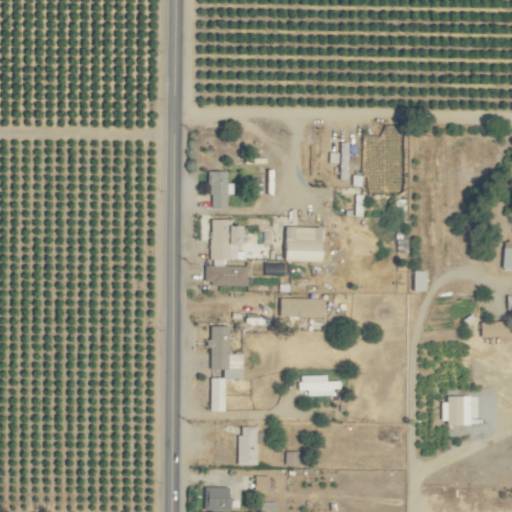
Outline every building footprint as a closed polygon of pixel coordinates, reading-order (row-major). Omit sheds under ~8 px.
[(339,179),(348,179),(349,143),(340,142),(339,179)] [(402,149),(370,148),(369,193),(384,194),(384,192),(401,192),(402,149)] [(209,208),(227,208),(227,189),(227,171),(209,171),(209,208)] [(209,259),(244,260),(244,252),(237,252),(237,243),(242,243),(243,226),(230,225),(231,220),(211,219),(209,259)] [(285,261),(322,262),(322,227),(285,227),(285,261)] [(511,269),(511,242),(504,242),(502,269),(511,269)] [(248,266),(205,265),(204,285),(247,286),(248,266)] [(413,291),(426,292),(426,271),(414,271),(413,291)] [(280,317),(323,318),(324,299),(280,298),(280,317)] [(509,337),(509,321),(480,322),(481,337),(509,337)] [(242,379),(242,354),(229,354),(229,326),(209,326),(208,347),(210,347),(210,369),(223,369),(223,379),(242,379)] [(340,394),(340,381),(327,381),(327,375),(298,375),(299,390),(307,390),(307,395),(340,394)] [(210,412),(225,412),(225,378),(210,378),(210,412)] [(470,424),(470,418),(477,418),(478,396),(443,396),(443,424),(470,424)] [(238,465),(257,465),(258,427),(239,427),(238,465)] [(299,451),(285,451),(285,465),(299,466),(299,451)] [(269,476),(255,476),(254,491),(269,491),(269,476)] [(230,511),(230,488),(204,487),(204,510),(230,511)]
